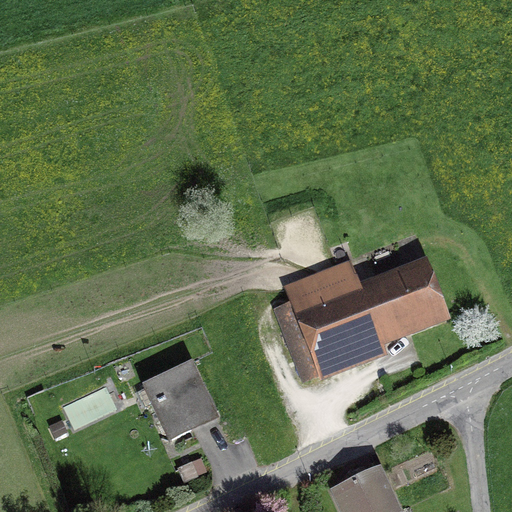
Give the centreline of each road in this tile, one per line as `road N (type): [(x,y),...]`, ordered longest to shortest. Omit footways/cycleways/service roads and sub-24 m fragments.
road 1 (tertiary): [(212,511),(511,360)]
road 2 (track): [(483,511),(461,389)]
